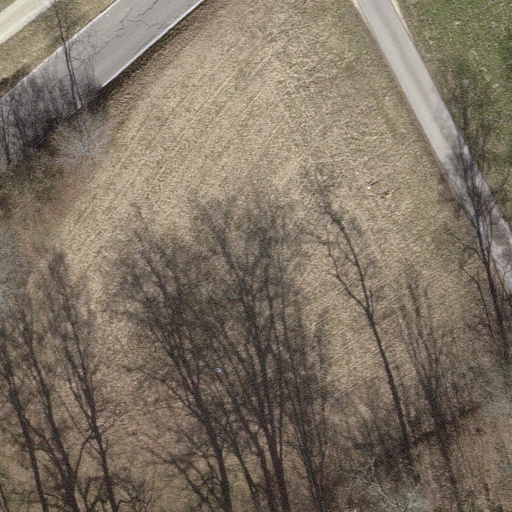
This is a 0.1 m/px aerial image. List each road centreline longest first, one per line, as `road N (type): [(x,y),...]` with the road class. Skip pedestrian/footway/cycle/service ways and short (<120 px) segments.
road 1 (unclassified): [(372,0),(511,261)]
road 2 (tertiary): [(0,138),(165,0)]
